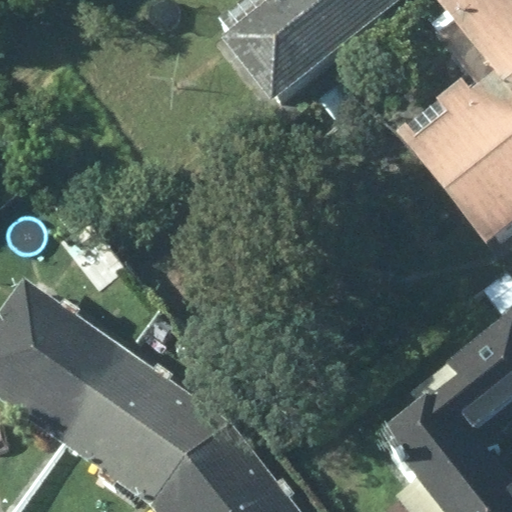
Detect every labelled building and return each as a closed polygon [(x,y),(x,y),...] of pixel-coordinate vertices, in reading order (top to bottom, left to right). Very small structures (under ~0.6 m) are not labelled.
[(259,0),(275,20),(232,53),(277,113),(426,0),(259,0)] [(511,247),(511,0),(467,0),(444,19),(450,25),(435,36),(478,89),(405,148),(494,261),(511,247)] [(0,327),(0,407),(60,447),(131,362),(29,288),(0,327)] [(465,388),(391,446),(444,511),(511,511),(511,482),(495,461),(506,452),(499,445),(511,434),(511,324),(452,373),(465,388)] [(60,447),(156,511),(160,511),(233,437),(131,362),(60,447)] [(294,511),(233,437),(160,511),(294,511)]
